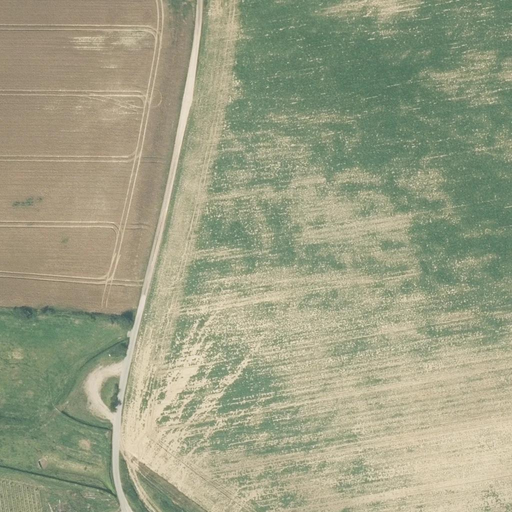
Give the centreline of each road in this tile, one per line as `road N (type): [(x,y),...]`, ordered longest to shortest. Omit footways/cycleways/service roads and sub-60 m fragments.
road 1 (track): [(143,295),(192,70),(199,0)]
road 2 (unclassified): [(126,511),(115,471),(117,413),(143,295)]
